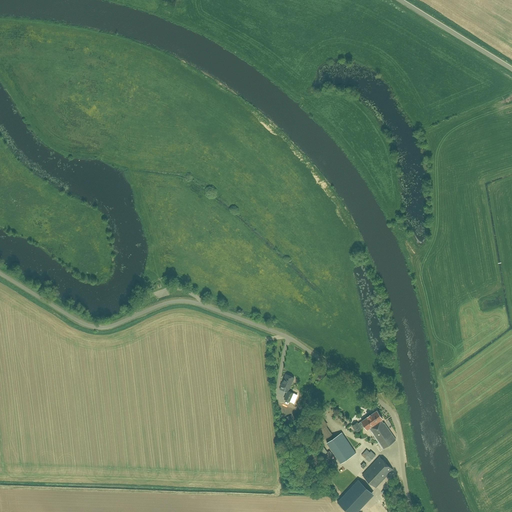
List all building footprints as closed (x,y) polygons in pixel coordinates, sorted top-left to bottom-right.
[(286,374),(281,386),(286,388),(284,392),(287,393),(286,396),(284,399),(290,401),(291,398),(293,393),(288,391),(294,378),(286,374)] [(382,449),(389,445),(396,440),(384,423),(383,423),(381,420),(383,419),(377,411),(361,421),(362,421),(363,424),(365,426),(368,430),(370,429),(382,449)] [(363,424),(362,421),(358,424),(357,423),(352,426),(356,432),(361,429),(362,428),(365,426),(363,424)] [(327,442),(341,463),(356,453),(342,432),(327,442)] [(370,462),(376,455),(371,451),(365,457),(370,462)] [(376,487),(393,470),(379,457),(363,475),(376,487)] [(352,511),(372,492),(358,479),(337,502),(347,511),(352,511)]
